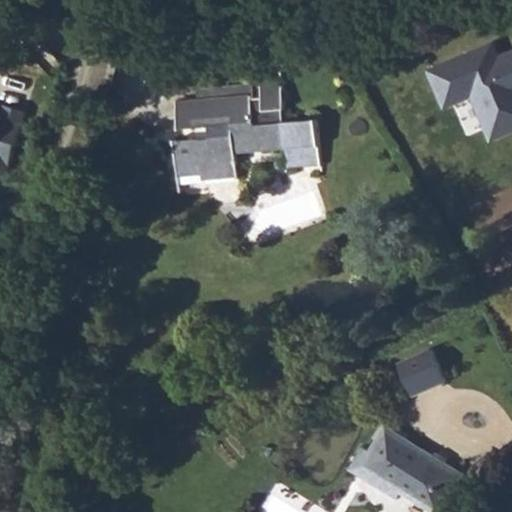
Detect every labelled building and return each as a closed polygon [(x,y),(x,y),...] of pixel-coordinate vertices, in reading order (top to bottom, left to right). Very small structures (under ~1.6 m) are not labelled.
[(473,95),(491,137),(511,128),(511,49),(503,54),(497,40),(425,70),(441,108),(473,95)] [(176,138),(180,183),(206,181),(205,176),(240,173),(238,151),(288,147),(290,164),(322,161),(318,119),(284,121),(283,109),(286,107),(282,68),(260,70),(262,97),(253,97),(252,85),(198,90),(198,99),(178,101),(181,129),(200,128),(210,127),(211,137),(201,138),(200,137),(176,138)] [(0,178),(12,182),(35,106),(4,97),(0,109),(0,178)] [(200,128),(200,137),(201,138),(211,137),(210,127),(200,128)] [(180,183),(181,191),(206,189),(206,181),(180,183)] [(358,470),(398,496),(403,489),(438,511),(441,511),(465,473),(445,460),(443,462),(436,457),(437,455),(388,423),(371,449),(358,470)] [(358,470),(371,449),(364,445),(351,466),(358,470)] [(437,455),(436,457),(443,462),(445,460),(447,455),(440,450),(437,455)]
